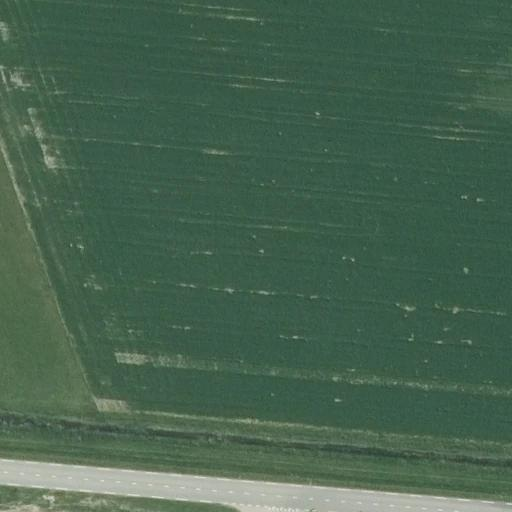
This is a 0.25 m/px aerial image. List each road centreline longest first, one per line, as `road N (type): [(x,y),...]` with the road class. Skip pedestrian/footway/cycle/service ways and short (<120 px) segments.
road 1 (track): [(511,485),(0,441)]
road 2 (unclassified): [(452,511),(0,472)]
